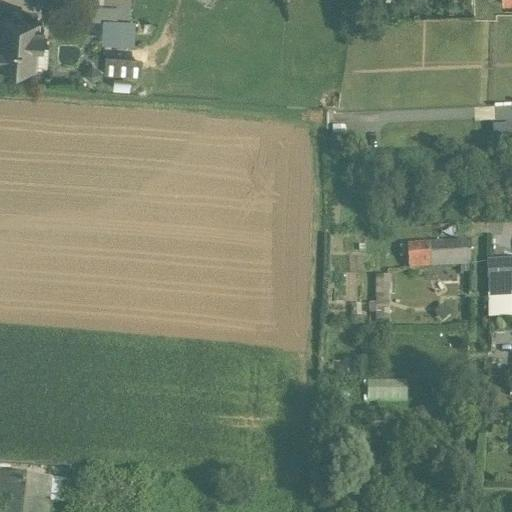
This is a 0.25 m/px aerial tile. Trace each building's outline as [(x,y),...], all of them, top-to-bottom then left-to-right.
[(129,0),(104,0),(104,5),(93,4),(92,18),(115,19),(116,17),(128,18),(129,0)] [(38,20),(0,16),(0,62),(34,65),(36,44),(42,45),(42,40),(43,27),(38,27),(38,20)] [(42,45),(36,44),(34,65),(46,66),(48,41),(42,40),(42,45)] [(107,55),(107,74),(143,74),(143,55),(107,55)] [(356,134),(332,135),(332,148),(356,148),(356,134)] [(470,240),(408,244),(408,267),(471,264),(470,240)] [(511,259),(497,260),(497,277),(497,291),(497,293),(511,293),(511,259)] [(392,318),(391,273),(374,274),(376,319),(392,318)] [(365,379),(365,399),(408,399),(408,379),(365,379)] [(49,511),(52,481),(0,476),(0,511),(49,511)]
